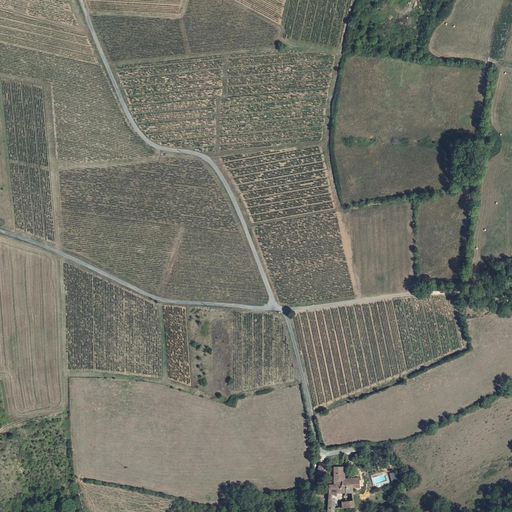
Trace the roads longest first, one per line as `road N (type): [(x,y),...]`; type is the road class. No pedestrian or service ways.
road 1 (unclassified): [(81,0),(136,128),(164,149),(207,157),(226,184),(274,307)]
road 2 (track): [(358,0),(325,145),(361,300)]
road 3 (unclassified): [(0,230),(151,296),(274,307)]
road 4 (track): [(284,310),(462,290),(511,302)]
road 5 (unclassified): [(274,307),(284,310),(291,329),(320,451),(361,448)]
